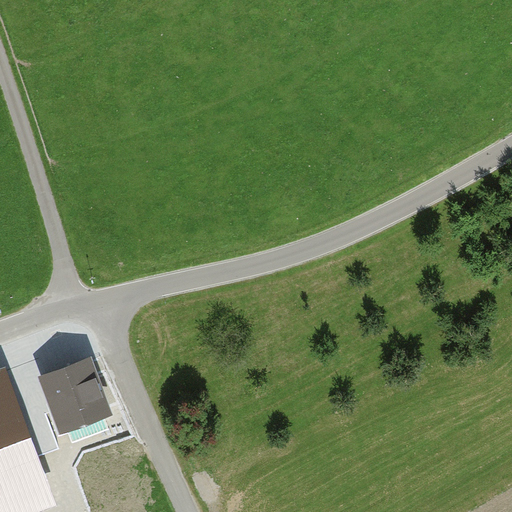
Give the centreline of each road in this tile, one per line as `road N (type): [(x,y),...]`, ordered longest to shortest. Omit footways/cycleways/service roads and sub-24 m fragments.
road 1 (unclassified): [(511,149),(384,222),(295,257),(94,301)]
road 2 (track): [(0,46),(68,268),(94,301)]
road 3 (unclassified): [(191,511),(94,301)]
